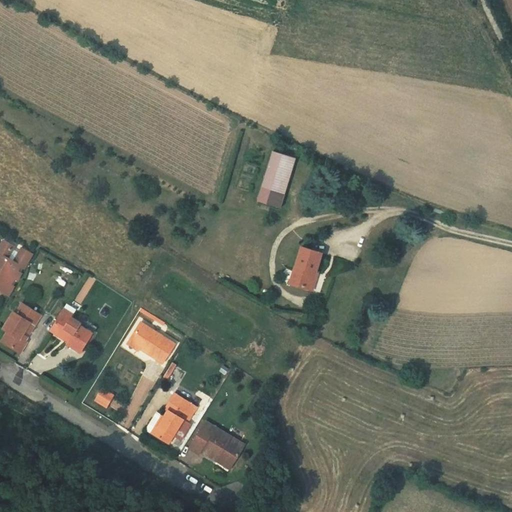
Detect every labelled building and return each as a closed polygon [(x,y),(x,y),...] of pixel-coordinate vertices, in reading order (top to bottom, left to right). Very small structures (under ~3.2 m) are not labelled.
[(279,147),(265,180),(264,184),(280,190),(295,153),(279,147)] [(12,261),(16,254),(21,257),(26,247),(19,244),(11,245),(8,249),(3,247),(6,241),(3,234),(0,232),(0,284),(3,286),(9,277),(4,274),(8,267),(13,269),(17,263),(12,261)] [(288,274),(304,281),(311,264),(315,265),(323,245),(302,237),(299,245),(288,274)] [(17,263),(21,257),(16,254),(12,261),(17,263)] [(315,265),(311,264),(304,281),(311,283),(317,266),(315,265)] [(9,277),(13,269),(8,267),(4,274),(9,277)] [(63,293),(60,297),(69,303),(72,299),(63,293)] [(37,304),(19,294),(13,304),(8,301),(0,314),(0,317),(4,319),(0,325),(0,330),(18,341),(24,332),(17,328),(22,319),(27,321),(37,304)] [(78,308),(69,303),(60,297),(44,321),(59,330),(61,328),(68,332),(66,335),(76,342),(90,320),(76,311),(78,308)] [(157,358),(170,338),(138,317),(125,337),(157,358)] [(22,319),(17,328),(24,332),(29,323),(27,321),(22,319)] [(105,387),(95,381),(88,391),(99,398),(105,387)] [(173,414),(176,408),(159,398),(156,403),(158,405),(147,422),(163,432),(174,414),(173,414)] [(238,437),(199,413),(182,441),(193,447),(194,444),(211,454),(214,450),(225,458),(238,437)] [(225,458),(214,450),(211,454),(223,462),(225,458)]
